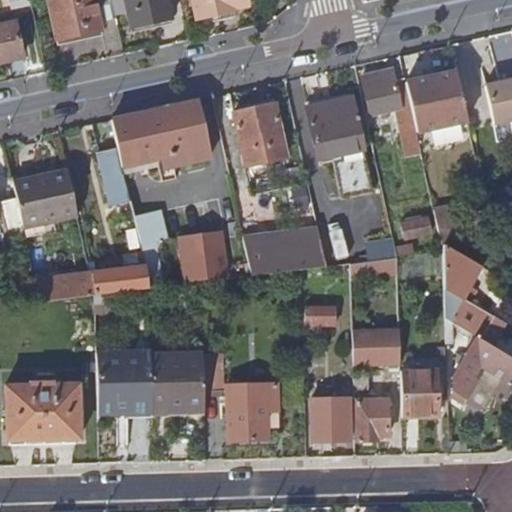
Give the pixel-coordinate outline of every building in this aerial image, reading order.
[(48,0),(57,38),(100,28),(93,0),(48,0)] [(171,17),(167,0),(125,0),(130,25),(171,17)] [(193,0),(197,16),(234,9),(234,7),(246,4),(245,0),(193,0)] [(0,61),(22,56),(14,23),(0,26),(0,61)] [(475,118),(463,67),(413,78),(423,129),(475,118)] [(428,151),(423,129),(413,78),(412,76),(403,78),(401,69),(383,73),(383,70),(369,73),(377,111),(403,106),(414,155),(428,151)] [(511,119),(511,77),(491,83),(500,122),(511,119)] [(313,100),(324,154),(367,144),(356,91),(313,100)] [(203,97),(116,116),(122,142),(123,147),(127,163),(178,153),(180,162),(215,154),(203,97)] [(238,109),(250,164),(290,155),(278,101),(238,109)] [(135,201),(127,163),(123,147),(103,151),(115,206),(135,201)] [(369,157),(341,163),(348,195),(376,189),(369,157)] [(82,214),(72,167),(43,173),(44,175),(18,181),(27,225),(82,214)] [(438,247),(452,234),(455,232),(451,207),(431,211),(438,247)] [(164,209),(138,215),(144,241),(169,235),(164,209)] [(438,247),(458,259),(496,220),(485,210),(455,237),(452,234),(438,247)] [(426,220),(400,226),(403,244),(430,238),(426,220)] [(231,271),(227,229),(186,234),(190,277),(231,271)] [(256,274),(305,268),(331,264),(326,244),(310,246),(309,236),(262,241),(264,252),(252,254),(256,274)] [(366,263),(393,260),(391,240),(363,244),(366,263)] [(442,323),(472,341),(486,317),(462,301),(479,271),(458,259),(438,247),(440,268),(442,323)] [(411,248),(396,250),(398,260),(413,257),(411,248)] [(366,263),(350,266),(351,282),(395,278),(393,260),(366,263)] [(98,293),(152,286),(149,264),(94,271),(98,293)] [(42,299),(98,293),(94,271),(38,278),(42,299)] [(336,309),(306,308),(306,326),(336,327),(336,309)] [(397,330),(352,332),(354,369),(398,368),(397,330)] [(511,364),(472,341),(447,383),(453,386),(448,394),(464,404),(475,386),(471,384),(479,371),(511,391),(511,364)] [(100,351),(101,410),(129,409),(129,413),(155,413),(153,355),(153,349),(100,351)] [(153,355),(155,413),(172,413),(172,408),(208,408),(207,391),(207,363),(206,353),(153,355)] [(207,363),(207,391),(226,390),(226,362),(207,363)] [(404,372),(405,418),(441,417),(440,372),(404,372)] [(45,386),(47,439),(83,439),(82,385),(45,386)] [(47,439),(45,386),(8,387),(9,440),(47,439)] [(270,428),(281,429),(280,388),(231,388),(232,439),(271,439),(270,428)] [(307,449),(344,448),(343,405),(306,406),(307,449)] [(372,441),(383,440),(382,406),(354,406),(354,447),(372,446),(372,441)] [(101,410),(101,419),(129,418),(129,413),(129,409),(101,410)]
